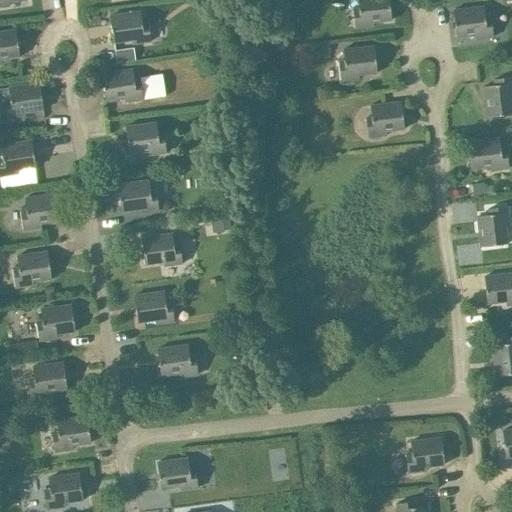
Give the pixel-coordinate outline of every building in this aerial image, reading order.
[(351,8),(353,28),(372,26),(371,22),(390,19),(387,0),(356,0),(357,8),(351,8)] [(451,10),(454,37),(473,35),(473,38),(492,36),(489,17),(483,18),(482,6),(451,10)] [(108,15),(112,42),(130,40),(131,44),(149,41),(146,22),(140,23),(139,11),(108,15)] [(0,57),(18,56),(14,29),(0,31),(0,57)] [(327,44),(319,45),(320,52),(328,51),(327,44)] [(343,60),(337,61),(339,80),(357,78),(357,74),(375,72),(372,45),(341,49),(343,60)] [(114,50),(116,63),(135,60),(133,47),(114,50)] [(213,73),(210,54),(190,57),(193,76),(213,73)] [(100,73),(104,100),(122,98),(123,102),(141,99),(138,79),(132,80),(131,69),(100,73)] [(481,86),(485,117),(511,114),(510,95),(511,95),(511,80),(511,76),(492,79),(493,85),(481,86)] [(245,79),(236,80),(237,87),(246,86),(245,79)] [(8,98),(2,99),(5,119),(24,116),(23,112),(41,110),(37,83),(7,87),(8,98)] [(370,117),(364,117),(366,137),(385,135),(384,131),(403,128),(399,101),(368,105),(370,117)] [(154,122),(124,126),(127,153),(146,151),(146,155),(165,152),(162,133),(156,134),(154,122)] [(498,137),(467,141),(470,168),(488,166),(489,170),(507,168),(505,148),(499,149),(498,137)] [(0,152),(1,156),(0,156),(0,190),(36,186),(34,167),(30,140),(0,144),(0,152)] [(122,183),(121,175),(111,176),(112,184),(122,183)] [(147,180),(116,184),(120,211),(138,209),(139,213),(157,210),(154,191),(148,191),(147,180)] [(471,183),(473,196),(485,195),(483,182),(471,183)] [(24,209),(18,210),(21,230),(40,227),(39,223),(57,220),(54,193),(23,198),(24,209)] [(476,216),(479,247),(506,243),(504,225),(508,224),(506,206),(486,208),(487,214),(476,216)] [(212,233),(224,231),(222,219),(210,221),(212,233)] [(140,237),(143,264),(162,262),(162,266),(181,263),(178,244),(172,245),(170,233),(140,237)] [(17,267),(11,268),(13,287),(32,285),(31,281),(50,278),(46,251),(15,256),(17,267)] [(511,272),(483,276),(486,303),(504,301),(505,305),(511,304),(511,272)] [(163,291),(132,295),(135,322),(154,320),(154,324),(173,321),(170,302),(164,303),(163,291)] [(34,321),(37,341),(55,338),(55,334),(73,331),(69,305),(39,309),(40,320),(34,321)] [(230,331),(229,318),(212,319),(213,332),(230,331)] [(491,345),(494,376),(511,373),(511,336),(502,338),(502,344),(491,345)] [(37,349),(34,337),(11,343),(13,355),(37,349)] [(155,349),(159,376),(177,373),(178,377),(196,374),(194,355),(188,356),(186,344),(155,349)] [(32,378),(26,379),(29,398),(47,396),(47,392),(65,389),(61,362),(31,366),(32,378)] [(56,431),(50,432),(53,452),(71,449),(71,445),(89,443),(85,416),(54,420),(56,431)] [(511,428),(501,430),(504,457),(511,456),(511,428)] [(410,452),(404,453),(406,473),(425,470),(424,467),(443,464),(440,437),(409,441),(410,452)] [(155,462),(159,489),(178,487),(178,490),(197,488),(194,468),(188,469),(186,458),(155,462)] [(48,489),(42,490),(45,509),(63,507),(63,503),(81,500),(77,473),(46,478),(48,489)] [(414,501),(395,503),(395,511),(427,511),(426,506),(415,507),(414,501)]
